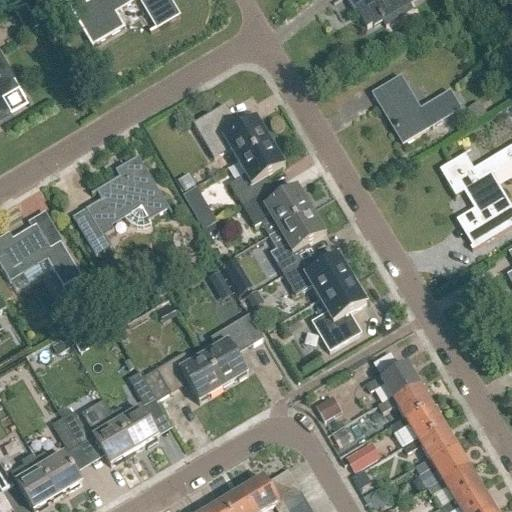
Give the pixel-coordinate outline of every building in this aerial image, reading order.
[(154,33),(177,20),(165,0),(97,0),(84,8),(95,26),(136,2),(154,33)] [(343,0),(350,11),(352,9),(365,31),(372,28),(373,29),(380,25),(379,23),(417,0),(343,0)] [(19,22),(30,16),(25,8),(14,15),(19,22)] [(0,127),(12,121),(0,100),(0,93),(16,84),(0,57),(0,127)] [(400,150),(460,115),(448,95),(418,113),(399,80),(369,98),(400,150)] [(473,124),(486,116),(479,105),(467,113),(473,124)] [(229,155),(237,167),(269,148),(256,126),(239,136),(224,111),(192,130),(213,165),(229,155)] [(284,173),(269,148),(237,167),(245,181),(228,191),(240,212),(265,197),(259,188),(284,173)] [(470,255),(511,229),(511,213),(490,176),(509,165),(511,169),(511,148),(471,173),(462,159),(437,174),(452,199),(458,194),(470,213),(454,223),(470,250),(468,251),(470,255)] [(150,222),(166,213),(135,162),(120,171),(123,177),(93,195),(99,204),(83,214),(100,241),(112,234),(110,231),(125,222),(130,228),(136,232),(144,232),(151,229),(148,224),(150,222)] [(271,208),(265,197),(240,212),(254,233),(270,224),(278,236),(310,217),(296,194),(271,208)] [(325,242),(310,217),(278,236),(286,250),(269,260),(281,280),(306,265),(301,256),(325,242)] [(70,304),(88,293),(61,248),(50,255),(35,230),(12,244),(9,239),(0,244),(0,268),(12,288),(48,267),(70,304)] [(110,288),(124,280),(112,261),(99,269),(110,288)] [(313,277),(306,265),(281,280),(294,301),(311,291),(318,304),(351,285),(337,262),(313,277)] [(227,272),(231,279),(237,275),(233,268),(227,272)] [(238,300),(253,292),(244,277),(230,285),(238,300)] [(366,310),(351,285),(318,304),(327,318),(311,328),(329,358),(360,340),(349,320),(366,310)] [(253,314),(265,307),(257,295),(246,302),(253,314)] [(171,309),(157,317),(164,328),(177,320),(171,309)] [(236,361),(263,345),(249,320),(210,343),(217,354),(203,363),(222,396),(248,381),(236,361)] [(80,358),(106,342),(97,328),(71,343),(80,358)] [(52,350),(58,359),(69,353),(64,343),(52,350)] [(222,396),(203,363),(190,370),(184,359),(142,384),(155,406),(156,408),(187,390),(199,410),(222,396)] [(419,390),(408,371),(392,380),(390,377),(366,392),(370,398),(384,390),(392,404),(393,406),(419,390)] [(155,406),(142,384),(139,379),(128,385),(145,412),(155,406)] [(431,411),(419,390),(393,406),(392,404),(378,412),(383,419),(396,411),(404,424),(406,426),(431,411)] [(117,428),(112,419),(102,403),(87,411),(98,430),(91,435),(95,442),(116,429),(117,428)] [(324,427),(335,420),(327,405),(315,412),(324,427)] [(443,431),(431,411),(406,426),(404,424),(391,432),(395,439),(409,431),(417,445),(418,446),(443,431)] [(112,419),(117,428),(127,422),(121,413),(112,419)] [(117,428),(116,429),(134,458),(157,444),(140,415),(127,422),(117,428)] [(72,418),(61,424),(78,452),(88,446),(72,418)] [(78,452),(61,424),(51,430),(68,458),(78,452)] [(134,458),(116,429),(95,442),(93,443),(110,472),(134,458)] [(456,452),(443,431),(418,446),(417,445),(403,453),(407,460),(421,452),(429,465),(430,467),(456,452)] [(371,448),(346,463),(355,479),(381,464),(371,448)] [(468,472),(456,452),(430,467),(429,465),(415,473),(419,480),(433,472),(441,486),(442,488),(468,472)] [(44,460),(34,466),(57,504),(80,490),(63,461),(49,469),(44,460)] [(43,511),(57,504),(34,466),(11,480),(30,511),(43,511)] [(0,471),(0,494),(2,497),(12,491),(0,471)] [(481,493),(468,472),(442,488),(441,486),(428,494),(432,501),(445,493),(453,506),(455,509),(481,493)] [(272,499),(294,486),(287,475),(266,488),(272,499)] [(274,511),(284,511),(282,507),(278,509),(272,499),(266,488),(263,483),(242,495),(252,511),(273,511),(275,511),(274,511)] [(281,507),(300,496),(294,486),(272,499),(278,509),(281,507)] [(491,511),(481,493),(455,509),(453,506),(443,511),(491,511)] [(252,511),(242,495),(221,508),(223,511),(252,511)] [(300,496),(281,507),(282,507),(284,511),(293,511),(305,505),(300,496)] [(375,496),(370,506),(379,511),(380,511),(383,511),(388,503),(375,496)]
